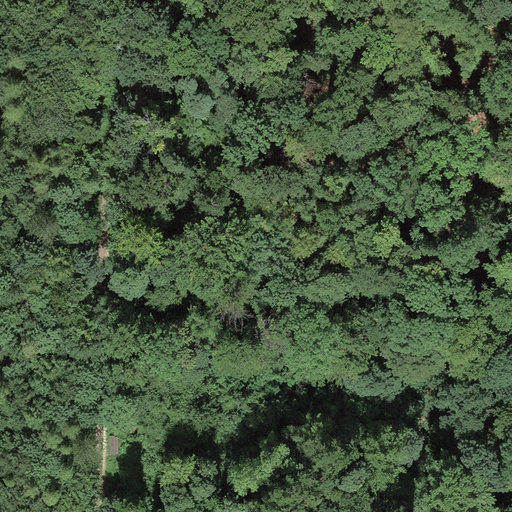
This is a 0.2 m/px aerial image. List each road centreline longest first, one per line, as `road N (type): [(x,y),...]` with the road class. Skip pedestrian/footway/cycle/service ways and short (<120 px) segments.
road 1 (track): [(204,0),(147,69),(112,162),(94,511)]
road 2 (track): [(147,69),(196,60),(360,0)]
